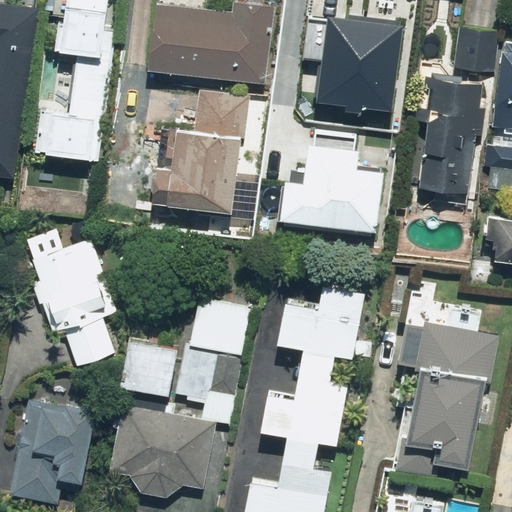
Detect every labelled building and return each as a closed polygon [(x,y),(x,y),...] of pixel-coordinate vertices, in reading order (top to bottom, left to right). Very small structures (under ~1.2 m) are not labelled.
[(0,0),(0,167),(16,170),(42,2),(27,0),(0,0)] [(115,28),(108,27),(110,0),(69,0),(66,47),(77,47),(72,101),(40,99),(36,152),(105,157),(115,28)] [(236,0),(236,2),(212,0),(160,0),(154,66),(271,77),(278,1),(270,0),(236,0)] [(343,16),(333,117),(398,124),(408,23),(343,16)] [(462,22),(459,64),(496,67),(499,25),(462,22)] [(497,127),(511,128),(511,39),(504,39),(497,127)] [(441,70),(426,184),(474,190),(489,76),(441,70)] [(176,162),(161,160),(156,199),(241,208),(255,88),(202,82),(198,122),(181,121),(176,162)] [(347,124),(344,149),(294,144),(288,203),(374,213),(380,166),(388,167),(392,129),(347,124)] [(511,136),(502,136),(501,155),(511,155),(511,136)] [(511,209),(487,207),(484,234),(499,236),(497,258),(511,259),(511,209)] [(56,333),(71,328),(83,364),(121,351),(109,315),(120,311),(94,233),(29,255),(56,333)] [(332,511),(342,468),(319,463),(324,440),(347,445),(360,380),(337,375),(343,347),(366,352),(379,289),(332,280),(328,300),(295,293),(285,340),(306,345),(296,391),(275,387),(267,425),(295,430),(285,478),(257,472),(250,508),(267,511),(332,511)] [(205,293),(196,341),(189,340),(180,389),(210,395),(207,413),(235,418),(247,350),(256,302),(205,293)] [(503,331),(435,318),(413,434),(444,440),(441,455),(479,462),(503,331)] [(137,332),(127,377),(174,387),(184,342),(137,332)] [(70,406),(36,398),(13,488),(64,501),(68,486),(86,491),(108,406),(72,397),(70,406)] [(221,418),(127,401),(115,467),(138,471),(139,472),(139,474),(140,476),(141,478),(141,479),(142,481),(144,483),(145,484),(146,485),(147,487),(149,488),(150,489),(152,490),(154,491),(156,491),(157,492),(159,492),(161,493),(163,493),(165,493),(167,493),(169,493),(170,492),(172,492),(174,491),(176,491),(178,490),(179,489),(181,488),(182,487),(184,485),(185,484),(186,483),(187,481),(188,480),(209,483),(221,418)]
